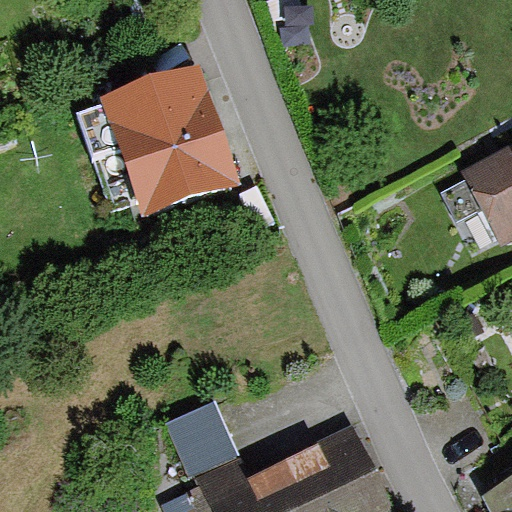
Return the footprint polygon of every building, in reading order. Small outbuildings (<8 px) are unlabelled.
[(239,181),(198,62),(98,96),(100,100),(74,109),(89,155),(115,146),(132,194),(139,215),(239,181)] [(115,146),(89,155),(106,203),(132,194),(115,146)] [(511,250),(511,149),(459,178),(500,256),(511,250)] [(189,483),(240,459),(216,406),(164,429),(189,483)] [(394,511),(353,428),(245,480),(238,464),(196,484),(200,493),(164,510),(164,511),(394,511)] [(511,511),(511,488),(483,505),(487,511),(511,511)]
